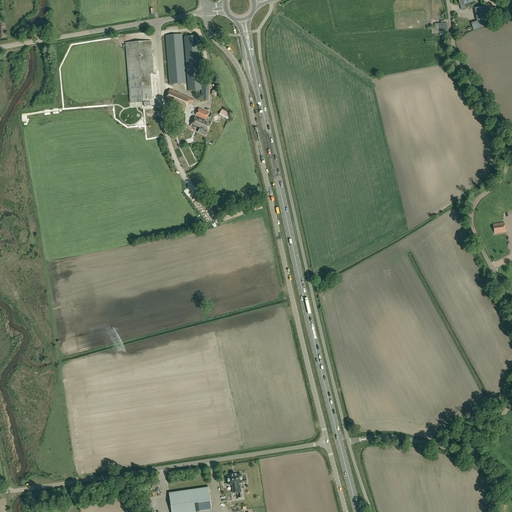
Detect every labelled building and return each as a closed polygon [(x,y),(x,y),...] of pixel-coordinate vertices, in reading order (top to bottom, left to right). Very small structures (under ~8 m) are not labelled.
[(479,20),(487,19),(485,7),(477,8),(479,20)] [(438,24),(436,24),(434,24),(435,31),(437,31),(439,31),(446,31),(446,23),(438,24)] [(170,84),(186,83),(182,34),(166,35),(170,84)] [(208,100),(208,82),(202,82),(198,36),(184,37),(189,91),(202,90),(202,100),(208,100)] [(153,56),(151,41),(126,43),(130,103),(144,102),(144,107),(156,106),(153,59),(154,59),(153,56)] [(193,105),(195,100),(170,89),(165,100),(186,109),(188,104),(193,105)] [(206,136),(212,122),(206,120),(209,112),(199,108),(191,127),(199,131),(198,133),(206,136)] [(227,118),(230,113),(223,109),(220,114),(227,118)] [(504,223),(493,224),(494,234),(506,232),(504,223)] [(236,474),(232,474),(232,475),(227,476),(228,485),(232,485),(233,494),(242,492),(240,483),(243,483),(241,474),(236,474)] [(171,511),(195,511),(212,510),(209,487),(169,493),(171,511)]
